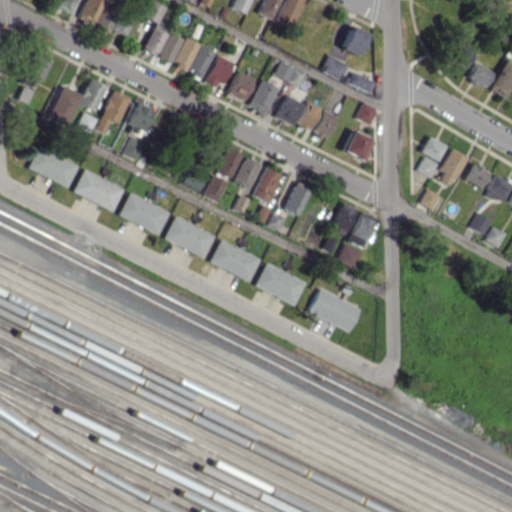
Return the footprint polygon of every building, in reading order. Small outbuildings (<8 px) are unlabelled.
[(52,0),(50,5),(64,13),(71,0),(52,0)] [(80,0),(72,17),(88,24),(99,0),(80,0)] [(160,6),(146,0),(145,0),(138,16),(152,23),(160,6)] [(230,0),(227,8),(243,13),(247,0),(230,0)] [(258,0),(253,13),(267,18),(274,0),(258,0)] [(279,0),(271,20),(287,27),(298,0),(279,0)] [(122,35),(129,19),(137,22),(139,17),(100,2),(91,25),(105,31),(106,29),(122,35)] [(151,55),(165,62),(178,35),(151,22),(138,49),(151,55)] [(353,55),(362,31),(344,25),(336,49),(353,55)] [(183,69),(192,42),(177,37),(168,63),(183,69)] [(185,76),(195,80),(208,50),(194,44),(184,67),(189,69),(185,76)] [(469,51),(453,45),(448,60),(463,66),(469,51)] [(45,59),(29,51),(19,71),(35,79),(45,59)] [(213,88),(226,60),(211,53),(198,81),(213,88)] [(335,79),(343,63),(323,53),(315,69),(335,79)] [(484,90),(501,97),(511,74),(511,63),(499,58),(484,90)] [(268,74),(294,85),(300,71),(274,60),(268,74)] [(488,71),(472,62),(462,77),(479,87),(488,71)] [(249,78),(232,70),(222,92),(239,100),(249,78)] [(343,83),(364,91),(368,81),(347,71),(343,83)] [(57,85),(43,116),(58,122),(67,101),(90,110),(101,85),(84,78),(77,93),(57,85)] [(245,105),(261,111),(270,85),(254,79),(245,105)] [(28,90),(19,85),(13,98),(22,102),(28,90)] [(105,119),(113,122),(124,96),(107,89),(91,129),(100,133),(105,119)] [(271,118),(289,124),(296,100),(279,95),(271,118)] [(350,117),(364,123),(372,107),(358,100),(350,117)] [(122,124),(140,130),(148,107),(131,101),(122,124)] [(331,115),(302,101),(291,123),(306,130),(305,131),(320,139),(331,115)] [(91,117),(78,111),(72,127),(86,132),(91,117)] [(360,160),(369,140),(346,130),(337,150),(360,160)] [(139,141),(127,135),(117,153),(130,159),(139,141)] [(415,151),(432,160),(441,144),(423,135),(415,151)] [(73,164),(33,145),(23,167),(62,186),(73,164)] [(225,177),(236,153),(222,146),(211,170),(225,177)] [(433,179),(444,185),(461,156),(446,147),(433,169),(438,171),(433,179)] [(245,188),(254,162),(239,156),(229,182),(245,188)] [(431,161),(418,156),(412,171),(425,176),(431,161)] [(484,171),(467,162),(459,178),(476,187),(484,171)] [(249,194),(264,202),(277,174),(262,167),(249,194)] [(118,187),(79,168),(67,190),(107,210),(118,187)] [(200,178),(193,174),(186,186),(193,190),(200,178)] [(222,180),(207,174),(198,195),(214,201),(222,180)] [(480,192),(497,201),(507,182),(490,174),(480,192)] [(304,190),(289,184),(279,209),(293,215),(304,190)] [(153,233),(163,210),(124,191),(113,214),(153,233)] [(352,207),(338,201),(328,225),(343,231),(352,207)] [(478,234),(488,217),(475,209),(465,226),(478,234)] [(263,224),(275,230),(280,217),(268,211),(263,224)] [(358,247),(372,217),(357,211),(344,241),(358,247)] [(198,257),(209,235),(170,214),(158,237),(198,257)] [(479,240),(492,247),(500,232),(488,225),(479,240)] [(244,280),(254,257),(215,238),(204,261),(244,280)] [(347,268),(356,251),(341,242),(331,259),(347,268)] [(289,304),(300,281),(260,262),(249,285),(289,304)] [(303,311),(344,330),(355,307),(314,288),(303,311)]
